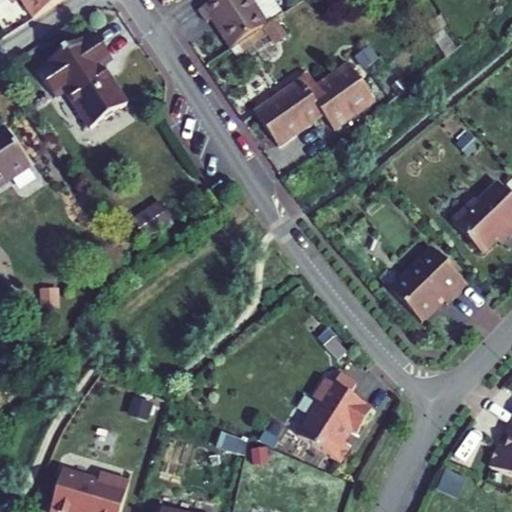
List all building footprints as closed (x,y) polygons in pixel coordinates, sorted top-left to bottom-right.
[(16,0),(31,22),(63,0),(16,0)] [(282,15),(272,0),(214,0),(198,11),(206,24),(210,21),(230,50),(282,15)] [(90,130),(91,130),(127,106),(102,68),(112,61),(96,36),(85,43),(83,40),(47,64),(48,67),(38,74),(55,99),(65,93),(90,130)] [(254,114),(278,148),(323,116),(334,132),(375,103),(348,65),(316,88),(321,95),(313,100),(300,82),(254,114)] [(316,88),(308,76),(300,82),(313,100),(321,95),(316,88)] [(0,187),(30,167),(5,129),(0,131),(0,187)] [(511,193),(511,189),(505,183),(501,187),(510,196),(511,193)] [(476,200),(452,223),(483,255),(505,234),(511,239),(511,238),(511,198),(510,196),(501,187),(498,184),(479,204),(476,200)] [(141,236),(168,216),(155,199),(128,219),(141,236)] [(468,286),(433,250),(391,290),(422,324),(445,303),(447,306),(468,286)] [(327,381),(318,396),(320,403),(298,437),(340,464),(351,448),(344,444),(353,431),(358,434),(373,411),(351,396),(357,386),(341,376),(335,386),(327,381)] [(498,446),(489,468),(511,477),(511,428),(504,448),(498,446)] [(63,471),(51,511),(121,511),(130,484),(108,477),(99,482),(63,471)]
